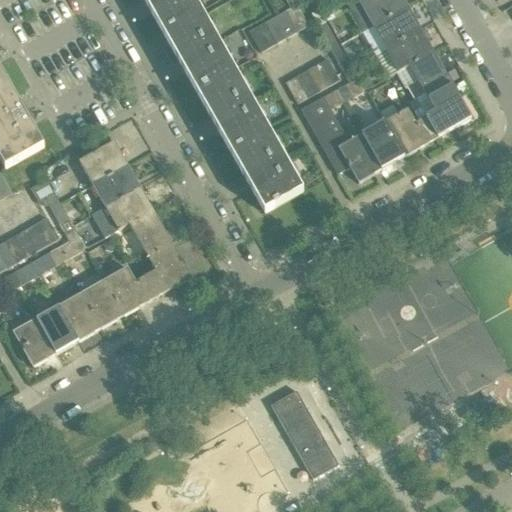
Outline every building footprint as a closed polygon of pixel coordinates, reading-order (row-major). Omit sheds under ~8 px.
[(303,194),(192,0),(142,0),(265,216),(303,194)] [(284,0),(289,9),(304,0),(284,0)] [(351,0),(345,3),(350,11),(363,34),(373,29),(407,9),(402,0),(351,0)] [(297,7),(286,13),(298,34),(308,28),(297,7)] [(407,9),(373,29),(386,52),(420,31),(407,9)] [(322,11),(312,16),(319,28),(327,24),(329,23),(322,11)] [(278,18),(276,19),(287,40),(298,34),(286,13),(278,18)] [(276,19),(265,25),(277,46),(287,40),(276,19)] [(319,28),(318,29),(325,42),(335,36),(327,24),(319,28)] [(277,46),(265,25),(249,34),(261,55),(277,46)] [(420,31),(386,52),(399,74),(409,69),(433,55),(420,31)] [(328,47),(336,61),(345,55),(338,42),(328,47)] [(417,83),(407,88),(414,101),(425,96),(428,101),(452,87),(433,55),(409,69),(417,83)] [(339,66),(346,79),(355,74),(348,61),(339,66)] [(327,62),(317,68),(329,88),(339,83),(327,62)] [(317,68),(306,74),(318,94),(329,88),(317,68)] [(0,162),(4,171),(2,172),(3,173),(5,172),(44,151),(29,125),(34,122),(28,112),(24,114),(17,101),(16,102),(0,72),(0,162)] [(306,74),(296,80),(308,100),(318,94),(306,74)] [(359,79),(345,87),(352,100),(364,94),(365,90),(359,79)] [(308,100),(296,80),(285,85),(297,106),(308,100)] [(435,115),(425,121),(437,141),(471,122),(452,87),(428,101),(435,115)] [(339,91),(330,96),(337,109),(346,104),(339,91)] [(330,96),(301,113),(337,177),(350,170),(339,150),(334,141),(344,136),(331,113),(337,109),(330,96)] [(407,112),(385,125),(404,160),(427,147),(415,126),(407,112)] [(425,121),(415,126),(427,147),(437,141),(425,121)] [(385,125),(362,137),(382,172),(404,160),(385,125)] [(350,144),(339,150),(350,170),(358,186),(382,172),(362,137),(355,141),(353,137),(348,140),(350,144)] [(79,164),(93,187),(127,168),(114,144),(79,164)] [(93,187),(105,209),(140,190),(127,168),(93,187)] [(0,175),(0,200),(1,202),(12,196),(0,175)] [(44,209),(48,207),(57,201),(47,182),(30,192),(39,207),(44,209)] [(118,233),(129,227),(128,226),(152,212),(140,190),(105,209),(118,233)] [(57,201),(48,207),(55,220),(65,214),(57,201)] [(129,227),(148,260),(172,247),(152,212),(128,226),(129,227)] [(58,225),(65,238),(75,233),(68,220),(58,225)] [(47,221),(36,227),(48,247),(59,241),(47,221)] [(36,227),(26,233),(38,254),(48,247),(36,227)] [(26,233),(15,239),(27,260),(38,254),(26,233)] [(15,239),(4,245),(16,266),(27,260),(15,239)] [(78,239),(66,246),(73,259),(83,253),(84,249),(78,239)] [(111,242),(103,247),(105,252),(111,253),(116,250),(111,242)] [(4,245),(0,247),(0,262),(5,272),(16,266),(4,245)] [(148,260),(156,273),(167,294),(191,280),(172,247),(148,260)] [(58,250),(49,256),(56,268),(65,263),(58,250)] [(41,260),(31,265),(39,278),(48,273),(41,260)] [(24,270),(14,275),(22,288),(31,283),(24,270)] [(127,271),(104,284),(124,319),(147,306),(135,285),(127,271)] [(156,273),(146,279),(158,299),(167,294),(156,273)] [(0,283),(0,289),(4,298),(14,292),(6,279),(0,283)] [(146,279),(135,285),(147,306),(158,299),(146,279)] [(104,284),(82,297),(101,331),(124,319),(104,284)] [(82,297),(59,309),(79,344),(101,331),(82,297)] [(59,309),(36,322),(56,357),(79,344),(59,309)] [(56,357),(36,322),(13,335),(33,370),(56,357)] [(302,371),(305,378),(312,374),(308,367),(302,371)] [(271,409),(313,483),(339,468),(297,394),(271,409)]
